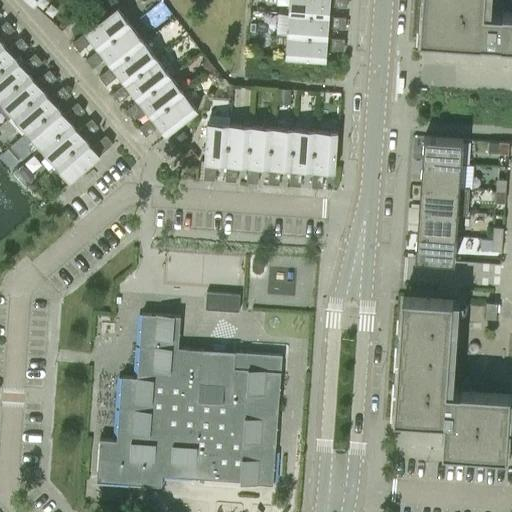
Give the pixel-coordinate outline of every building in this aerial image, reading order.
[(347,0),(290,0),(290,12),(328,15),(329,4),(347,5),(347,0)] [(511,13),(484,12),(485,0),(422,0),(420,39),(478,43),(478,41),(500,43),(500,44),(511,45),(511,13)] [(100,47),(130,23),(117,6),(86,30),(87,30),(73,41),(79,50),(93,39),(100,47)] [(346,16),(328,15),(290,12),(288,34),(327,36),(327,26),(345,27),(346,16)] [(0,39),(1,39),(14,28),(7,20),(0,25),(0,39)] [(113,64),(143,40),(130,23),(100,47),(86,58),(92,67),(107,56),(113,64)] [(344,38),(327,36),(288,34),(287,56),(325,59),(326,47),(344,48),(344,38)] [(0,68),(15,56),(28,44),(21,36),(8,48),(1,39),(0,39),(0,68)] [(126,81),(157,57),(143,40),(113,64),(99,75),(106,83),(120,72),(126,81)] [(0,97),(29,72),(42,60),(35,52),(22,64),(15,56),(0,68),(0,97)] [(140,98),(170,74),(157,57),(126,81),(112,92),(119,101),(133,89),(140,98)] [(202,61),(210,72),(215,67),(207,57),(202,61)] [(43,89),(57,77),(49,69),(36,80),(29,72),(0,97),(14,114),(43,89)] [(153,115),(183,91),(170,74),(140,98),(126,109),(132,118),(146,106),(153,115)] [(28,130),(57,105),(71,93),(63,85),(50,97),(43,89),(14,114),(28,130)] [(290,101),(290,88),(278,87),(277,100),(290,101)] [(167,133),(197,109),(183,91),(153,115),(139,126),(146,134),(160,123),(167,133)] [(71,121),(85,109),(78,101),(64,113),(57,105),(28,130),(42,146),(71,121)] [(56,163),(85,138),(99,126),(92,118),(78,129),(71,121),(42,146),(56,163)] [(226,161),(229,123),(207,122),(204,160),(205,160),(203,178),(214,179),(215,161),(226,161)] [(248,163),(250,125),(229,123),(226,161),(225,179),(236,180),(237,162),(248,163)] [(269,164),(272,126),(250,125),(248,163),(247,181),(257,182),(259,164),(269,164)] [(291,166),(294,128),(272,126),(269,164),(268,182),(279,183),(280,165),(291,166)] [(313,168),(315,129),(294,128),(291,166),(290,184),(301,185),(302,167),(313,168)] [(335,169),(338,131),(315,129),(313,168),(311,185),(322,186),(323,168),(335,169)] [(190,140),(183,131),(174,138),(181,147),(190,140)] [(99,154),(113,142),(106,134),(92,146),(85,138),(56,163),(71,179),(100,154),(99,154)] [(424,135),(422,160),(461,162),(463,138),(424,135)] [(508,152),(509,141),(499,140),(498,152),(508,152)] [(187,159),(190,163),(199,156),(192,147),(183,154),(187,159)] [(422,160),(420,184),(459,186),(461,162),(422,160)] [(506,190),(506,178),(497,177),(496,189),(506,190)] [(420,184),(419,208),(458,211),(467,212),(469,186),(459,186),(420,184)] [(495,201),(505,201),(506,190),(496,189),(495,201)] [(419,208),(417,232),(456,234),(458,211),(419,208)] [(502,238),(503,226),(493,225),(493,237),(502,238)] [(415,257),(454,259),(456,234),(417,232),(415,257)] [(492,249),(501,249),(502,238),(493,237),(492,249)] [(238,292),(229,292),(206,290),(205,308),(228,309),(237,310),(238,292)] [(453,298),(442,297),(403,295),(394,417),(445,421),(442,450),(507,455),(511,392),(447,389),(453,298)] [(487,301),(487,304),(487,307),(486,317),(496,317),(497,301),(487,301)] [(178,346),(181,314),(142,312),(137,375),(121,374),(117,438),(100,437),(97,479),(162,484),(163,474),(241,479),(241,480),(273,482),(282,353),(178,346)]
